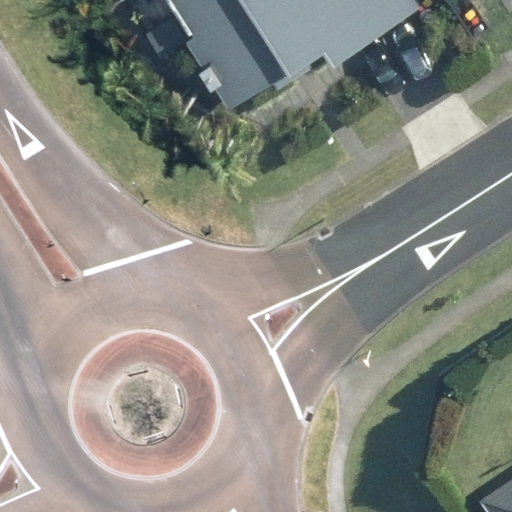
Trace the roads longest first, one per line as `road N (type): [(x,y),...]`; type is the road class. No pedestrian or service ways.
road 1 (tertiary): [(0,81),(145,297)]
road 2 (residential): [(425,225),(259,412)]
road 3 (residential): [(205,307),(425,225)]
road 4 (tertiary): [(205,307),(232,338),(259,412)]
